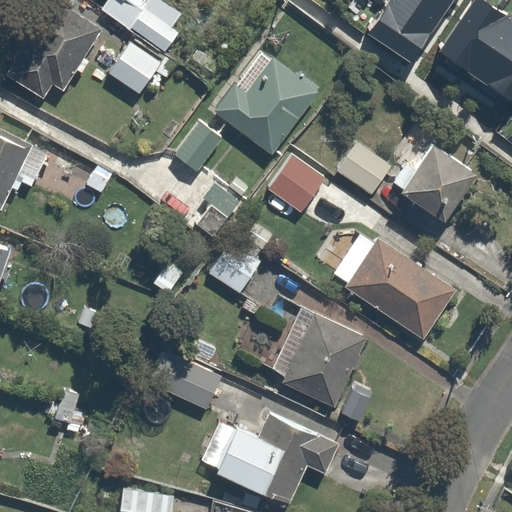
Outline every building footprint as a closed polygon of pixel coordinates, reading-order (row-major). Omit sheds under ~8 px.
[(47,93),(95,21),(63,0),(16,0),(7,14),(26,27),(2,63),(47,93)] [(93,0),(162,53),(192,15),(172,0),(93,0)] [(457,0),(388,0),(367,31),(414,65),(457,0)] [(511,17),(485,0),(472,0),(438,53),(511,100),(511,17)] [(157,57),(124,36),(105,65),(137,87),(157,57)] [(192,162),(226,119),(265,148),(313,83),(270,51),(244,86),(227,74),(205,104),(207,105),(174,147),(192,162)] [(0,185),(23,133),(0,122),(0,185)] [(452,229),(490,175),(440,141),(426,162),(413,180),(403,195),(452,229)] [(339,172),(371,195),(392,165),(359,142),(339,172)] [(271,184),(304,207),(324,178),(292,155),(271,184)] [(225,213),(206,197),(187,219),(206,235),(225,213)] [(425,339),(457,288),(376,238),(345,289),(425,339)] [(267,260),(235,239),(209,277),(240,298),(267,260)] [(370,338),(318,312),(281,384),(333,410),(370,338)] [(220,369),(159,340),(143,374),(203,403),(220,369)] [(78,381),(58,377),(51,412),(70,416),(78,381)] [(239,420),(225,414),(204,459),(283,496),(301,457),(321,467),(340,427),(319,418),(254,387),(239,420)] [(99,478),(95,511),(166,511),(169,486),(99,478)]
